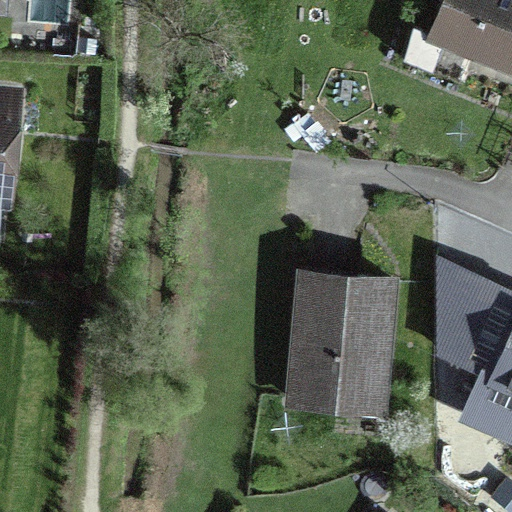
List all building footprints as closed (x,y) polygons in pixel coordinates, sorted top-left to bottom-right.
[(511,69),(511,0),(440,0),(427,36),(511,69)] [(0,186),(1,187),(8,107),(0,106),(0,186)] [(373,415),(376,415),(388,280),(300,272),(288,402),(291,403),(291,398),(335,401),(335,392),(375,395),(373,415)] [(467,276),(446,323),(476,336),(496,290),(467,276)] [(511,325),(489,376),(511,386),(511,325)]
